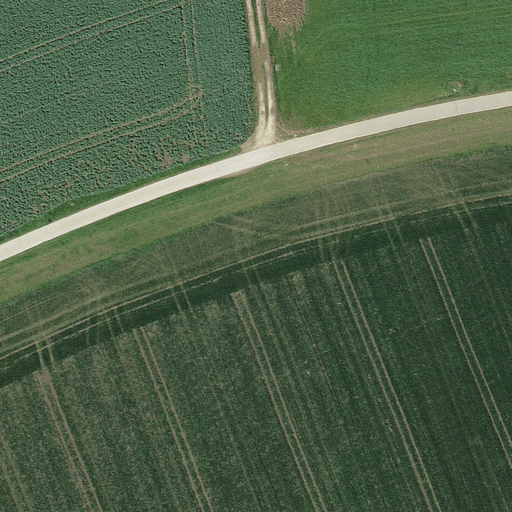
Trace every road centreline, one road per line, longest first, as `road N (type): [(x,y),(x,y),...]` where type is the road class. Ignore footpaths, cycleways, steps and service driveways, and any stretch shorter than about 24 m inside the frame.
road 1 (track): [(272,153),(114,208),(0,260)]
road 2 (track): [(272,153),(511,102)]
road 3 (track): [(253,0),(272,153)]
